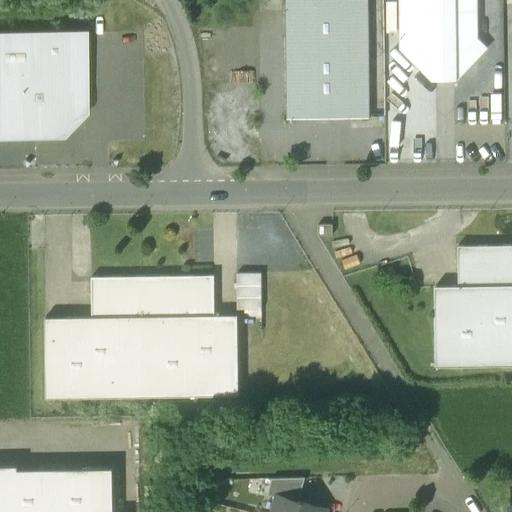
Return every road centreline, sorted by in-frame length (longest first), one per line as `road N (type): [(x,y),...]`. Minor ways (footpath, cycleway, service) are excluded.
road 1 (unclassified): [(299,193),(301,224),(455,490)]
road 2 (residential): [(299,193),(511,188)]
road 3 (residential): [(167,0),(190,55),(190,194)]
road 4 (residential): [(0,196),(190,194)]
road 5 (residential): [(347,511),(350,494),(455,490)]
